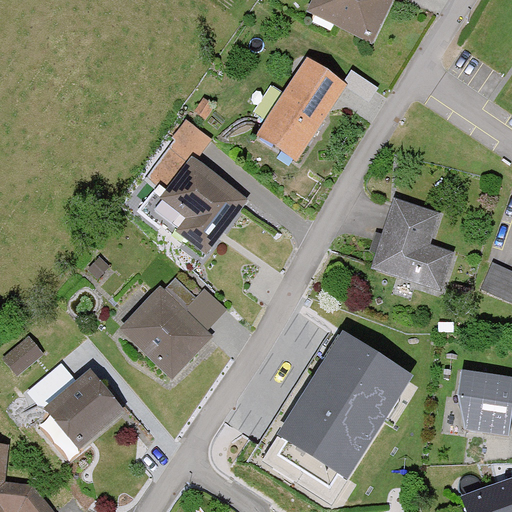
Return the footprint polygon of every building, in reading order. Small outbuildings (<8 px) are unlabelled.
[(315,0),(308,15),(374,46),(396,0),(315,0)] [(261,137),(300,164),(353,89),(315,61),(261,137)] [(180,235),(212,258),(252,203),(192,159),(161,201),(189,221),(180,235)] [(443,219),(397,205),(375,275),(443,297),(455,256),(434,250),(443,219)] [(511,267),(493,261),(482,291),(511,301),(511,267)] [(122,337),(174,385),(215,340),(208,335),(228,313),(203,290),(184,311),(164,292),(122,337)] [(406,372),(342,333),(281,430),(345,470),(406,372)] [(30,344),(1,365),(12,379),(40,358),(30,344)] [(64,362),(27,388),(39,405),(75,378),(64,362)] [(511,394),(511,374),(456,368),(450,419),(508,426),(511,404),(511,399),(511,394)] [(129,416),(94,377),(50,417),(84,455),(129,416)] [(54,511),(35,489),(8,486),(11,450),(0,448),(0,511),(54,511)] [(511,511),(511,484),(467,501),(471,511),(511,511)]
